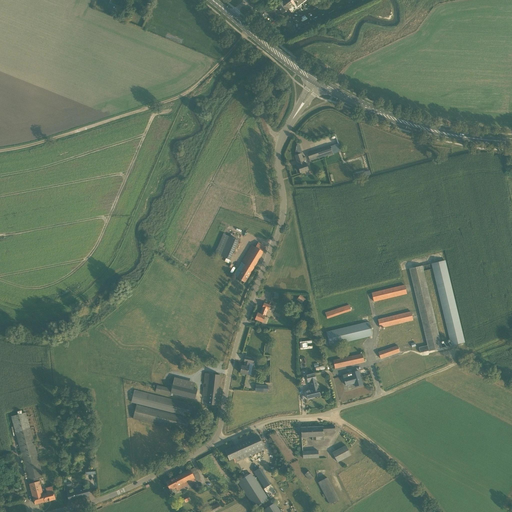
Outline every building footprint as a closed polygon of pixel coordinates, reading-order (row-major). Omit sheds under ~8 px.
[(284,0),(283,2),(282,1),(276,6),(282,14),(288,9),(299,0),(284,0)] [(122,15),(124,9),(117,6),(115,13),(122,15)] [(328,152),(326,148),(308,154),(309,159),(328,152)] [(305,157),(302,158),(301,153),(295,155),(298,166),(300,173),(308,170),(306,163),(307,163),(305,157)] [(234,274),(238,277),(237,278),(245,283),(263,252),(266,247),(258,243),(256,247),(252,245),(241,262),(245,265),(241,271),(238,269),(234,274)] [(216,250),(215,254),(220,256),(226,258),(230,260),(231,256),(216,250)] [(442,348),(451,345),(451,346),(464,343),(445,261),(432,264),(433,269),(450,342),(441,344),(423,271),(422,266),(409,269),(427,345),(419,347),(420,353),(422,352),(429,351),(442,348)] [(406,294),(404,285),(372,293),(374,301),(406,294)] [(300,295),(297,299),(302,303),(305,299),(300,295)] [(274,307),(270,305),(264,303),(262,308),(260,314),(257,313),(256,316),(255,316),(254,318),(255,319),(263,322),(265,316),(268,317),(271,310),(273,311),(274,307)] [(349,305),(330,311),(325,313),(327,318),(351,310),(349,305)] [(413,320),(411,312),(378,320),(380,328),(413,320)] [(303,322),(298,333),(302,335),(307,324),(303,322)] [(369,322),(326,332),(329,346),(372,335),(369,322)] [(299,349),(311,349),(311,341),(299,341),(299,349)] [(380,359),(400,352),(398,346),(378,353),(380,359)] [(333,360),(335,368),(364,362),(362,354),(333,360)] [(249,367),(250,362),(254,363),(255,359),(245,357),(244,361),(245,362),(244,366),(242,366),(240,373),(247,375),(249,367)] [(358,371),(343,375),(344,381),(345,382),(346,386),(352,384),(352,383),(354,382),(355,387),(362,385),(358,371)] [(220,375),(205,373),(203,384),(206,384),(206,387),(203,387),(202,396),(208,396),(207,404),(216,405),(220,375)] [(306,395),(308,399),(312,398),(312,397),(320,395),(318,388),(316,380),(315,373),(306,375),(308,382),(310,382),(312,390),(306,391),(306,395)] [(171,389),(161,387),(157,385),(155,391),(160,393),(173,396),(173,394),(195,399),(197,389),(193,388),(195,382),(174,377),(171,389)] [(188,406),(188,404),(134,390),(131,402),(183,415),(183,416),(136,405),(133,418),(185,431),(189,417),(187,416),(188,414),(190,415),(192,407),(188,406)] [(43,476),(30,428),(26,412),(11,416),(33,497),(35,504),(55,499),(53,491),(52,486),(46,488),(47,493),(43,494),(38,477),(43,476)] [(335,426),(301,428),(301,437),(312,437),(312,441),(324,440),(323,431),(335,431),(335,426)] [(259,436),(225,451),(229,460),(240,456),(241,460),(265,449),(259,436)] [(337,462),(351,455),(346,446),(332,453),(337,462)] [(0,494),(3,505),(26,499),(15,458),(0,462),(0,494)] [(200,479),(194,467),(166,482),(170,490),(176,487),(178,490),(200,479)] [(304,475),(309,481),(314,477),(308,471),(304,475)] [(255,478),(253,478),(251,473),(239,481),(240,483),(238,484),(254,508),(256,507),(267,500),(268,499),(255,478)] [(326,477),(317,481),(329,504),(337,500),(326,477)] [(69,501),(89,496),(87,488),(70,492),(68,486),(72,485),(71,482),(65,483),(67,493),(69,501)] [(264,489),(263,489),(268,497),(275,492),(270,485),(264,489)] [(206,509),(207,511),(212,511),(221,508),(218,503),(206,509)] [(283,511),(278,505),(277,506),(275,503),(263,510),(262,511),(283,511)]
